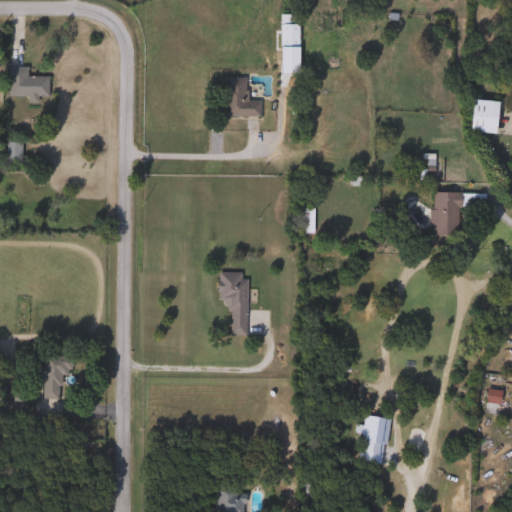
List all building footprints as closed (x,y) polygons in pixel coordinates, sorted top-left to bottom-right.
[(277,47),(277,14),(295,14),(295,47),(277,47)] [(44,97),(4,97),(4,67),(22,67),(22,75),(44,75),(44,97)] [(255,117),(220,117),(220,78),(243,78),(243,101),(255,101),(255,117)] [(467,132),(470,100),(495,102),(493,134),(467,132)] [(428,237),(428,193),(456,193),(456,237),(428,237)] [(214,302),(214,272),(242,272),(242,334),(226,334),(226,302),(214,302)] [(57,399),(39,399),(40,355),(68,356),(67,373),(57,373),(57,399)] [(497,391),(496,404),(482,402),(484,389),(497,391)] [(388,423),(378,445),(355,435),(365,413),(388,423)] [(208,511),(208,484),(231,484),(231,511),(208,511)]
